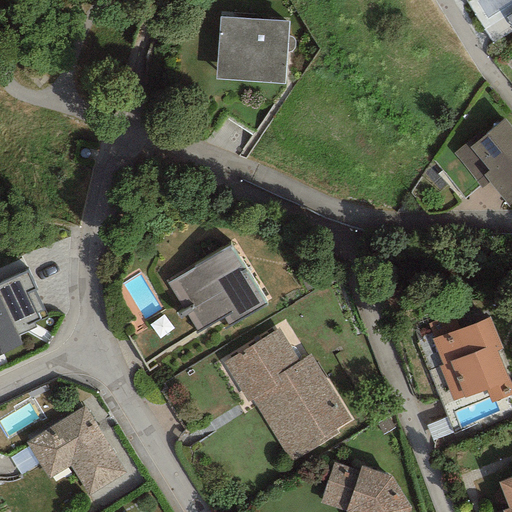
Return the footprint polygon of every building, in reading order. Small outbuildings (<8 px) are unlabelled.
[(288,21),(219,17),(215,80),(284,84),(286,52),(290,52),(292,49),(294,46),(294,41),(294,40),(292,37),(287,37),(288,21)] [(464,144),(452,154),(481,189),(489,183),(508,207),(511,203),(511,128),(504,119),(468,149),(464,144)] [(232,245),(167,284),(197,333),(223,318),(228,327),(267,304),(232,245)] [(0,354),(21,345),(17,336),(35,327),(34,323),(47,317),(34,291),(36,290),(27,270),(0,282),(0,354)] [(489,316),(431,339),(442,365),(438,367),(452,402),(463,397),(464,399),(486,390),(491,403),(511,395),(511,386),(508,376),(506,377),(496,351),(502,348),(489,316)] [(278,329),(223,363),(247,402),(252,399),(290,463),(338,433),(335,429),(351,420),(310,354),(299,361),(278,329)] [(84,406),(25,443),(48,479),(69,466),(88,496),(125,472),(84,406)] [(333,463),(319,503),(345,511),(409,511),(411,508),(391,476),(360,465),(359,471),(333,463)] [(511,511),(511,476),(498,482),(508,509),(501,511),(511,511)]
